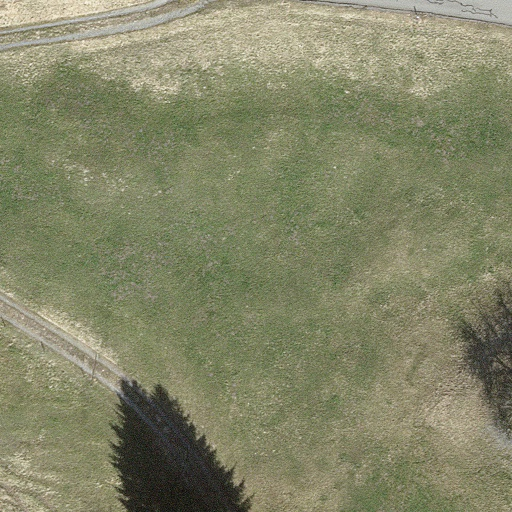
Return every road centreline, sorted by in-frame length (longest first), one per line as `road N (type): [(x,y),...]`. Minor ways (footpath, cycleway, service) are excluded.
road 1 (track): [(0,306),(146,417),(217,511)]
road 2 (track): [(186,0),(101,31),(0,43)]
